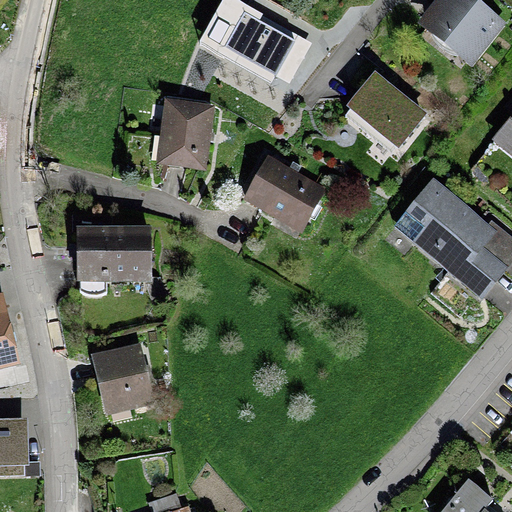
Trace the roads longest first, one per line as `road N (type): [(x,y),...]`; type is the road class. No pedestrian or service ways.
road 1 (residential): [(19,169),(62,420),(67,511)]
road 2 (residential): [(19,169),(195,216),(269,255)]
road 3 (residential): [(511,332),(348,511)]
